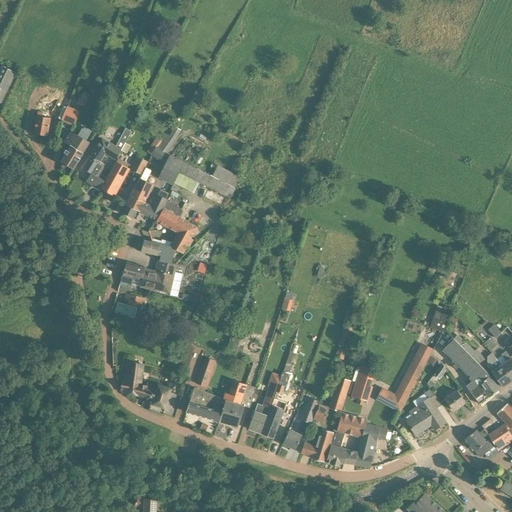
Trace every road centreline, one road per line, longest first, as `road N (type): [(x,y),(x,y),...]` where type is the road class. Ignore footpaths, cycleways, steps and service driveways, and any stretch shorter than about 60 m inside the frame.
road 1 (unclassified): [(435,460),(411,459),(363,478),(317,475),(138,416),(113,392),(107,362)]
road 2 (unclassified): [(107,362),(105,313),(126,235),(73,211)]
road 3 (unclassified): [(107,362),(78,287),(73,211)]
